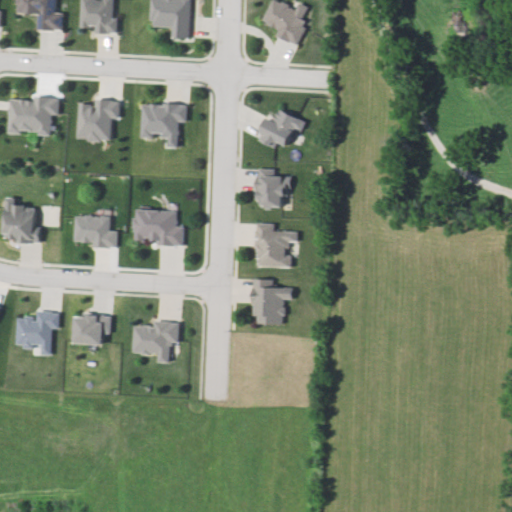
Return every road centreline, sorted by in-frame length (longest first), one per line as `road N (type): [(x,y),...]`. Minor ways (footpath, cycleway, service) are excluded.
road 1 (residential): [(224,0),(211,405)]
road 2 (residential): [(326,75),(0,57)]
road 3 (residential): [(215,285),(0,267)]
road 4 (residential): [(0,498),(205,511)]
